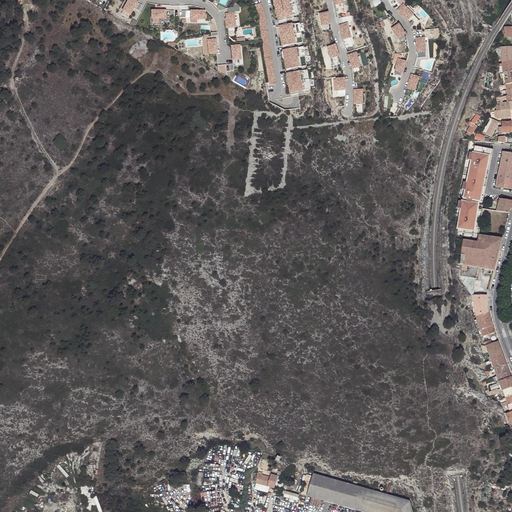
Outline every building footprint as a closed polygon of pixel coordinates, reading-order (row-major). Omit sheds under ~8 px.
[(137,1),(135,0),(127,0),(123,9),(130,13),(137,1)] [(274,0),(279,18),(286,16),(299,13),(296,0),(274,0)] [(263,11),(260,1),(254,3),(257,13),(260,27),(261,32),(261,39),(269,84),(276,83),(265,17),(263,11)] [(402,4),(397,10),(406,19),(412,14),(402,4)] [(204,10),(191,9),(191,17),(197,17),(204,17),(204,10)] [(232,12),(224,13),(226,26),(234,25),(232,12)] [(327,12),(319,13),(321,24),(329,23),(327,12)] [(286,16),(279,18),(280,25),(287,24),(286,16)] [(287,24),(280,25),(283,45),(290,44),(304,42),(301,22),(287,24)] [(346,22),(339,24),(342,38),(350,36),(346,22)] [(404,34),(398,24),(391,28),(397,38),(404,34)] [(423,37),(415,38),(417,52),(424,51),(423,37)] [(215,38),(207,39),(209,53),(216,52),(215,38)] [(230,45),(232,59),(240,58),(238,44),(230,45)] [(335,44),(327,46),(331,57),(338,55),(335,44)] [(291,48),(284,49),(287,68),(294,67),(307,65),(304,46),(291,48)] [(511,46),(501,47),(501,55),(501,56),(506,55),(511,54),(511,46)] [(355,53),(347,55),(352,68),(359,66),(355,53)] [(502,61),(502,62),(507,61),(511,60),(511,54),(506,55),(501,56),(502,60),(502,61)] [(405,61),(397,59),(394,70),(402,72),(405,61)] [(511,60),(507,61),(502,62),(503,73),(511,70),(511,60)] [(225,63),(218,64),(218,69),(226,73),(225,63)] [(294,71),(287,72),(290,92),(291,96),(305,94),(304,89),(311,88),(308,69),(294,71)] [(511,70),(503,73),(503,74),(505,85),(511,83),(511,70)] [(418,76),(410,74),(406,87),(414,89),(418,76)] [(343,77),(335,78),(336,89),(344,89),(343,77)] [(361,90),(353,90),(353,104),(361,104),(361,90)] [(511,98),(511,95),(508,96),(506,96),(507,102),(501,103),(501,101),(496,102),(496,106),(496,108),(496,111),(495,111),(495,118),(497,120),(511,118),(510,110),(511,110),(511,98)] [(478,119),(480,117),(476,114),(471,121),(470,121),(469,122),(469,123),(469,124),(469,125),(470,126),(467,131),(472,134),(475,129),(474,128),(476,125),(475,124),(478,119)] [(496,121),(491,118),(486,126),(485,126),(482,132),(486,134),(491,136),(499,121),(496,121)] [(511,122),(502,122),(502,127),(502,133),(511,132),(511,123),(511,122)] [(476,133),(474,140),(483,141),(485,138),(485,136),(478,133),(478,134),(476,133)] [(483,199),(485,199),(488,172),(486,172),(486,169),(488,169),(490,150),(489,150),(490,142),(489,142),(483,141),(474,140),(467,140),(454,231),(454,238),(463,239),(478,241),(479,235),(482,214),(483,211),(483,209),(484,205),(479,205),(477,204),(477,202),(479,202),(483,202),(483,199)] [(505,179),(511,180),(511,177),(511,153),(503,152),(498,174),(496,187),(503,188),(505,179)] [(503,188),(511,189),(511,180),(505,179),(503,188)] [(495,211),(509,213),(510,208),(511,202),(511,200),(500,199),(498,205),(495,204),(497,198),(496,198),(488,207),(488,210),(492,211),(495,211)] [(489,270),(493,271),(494,268),(496,259),(499,247),(502,239),(494,237),(479,235),(478,241),(463,239),(462,247),(461,255),(460,264),(462,265),(468,266),(478,268),(480,268),(484,269),(489,270)] [(461,276),(476,279),(478,268),(468,266),(462,265),(461,276)] [(471,295),(473,295),(475,285),(476,279),(461,276),(459,276),(469,290),(470,291),(471,295)] [(487,306),(487,295),(473,295),(474,307),(475,312),(476,316),(488,312),(487,306)] [(491,319),(488,312),(476,316),(476,320),(477,324),(479,323),(491,319)] [(493,326),(491,319),(479,323),(480,330),(493,326)] [(495,333),(493,326),(480,330),(482,336),(488,335),(490,334),(495,333)] [(501,348),(498,341),(492,344),(490,340),(484,343),(485,346),(486,346),(486,347),(487,349),(483,350),(485,354),(489,353),(501,348)] [(501,348),(489,353),(491,360),(503,356),(501,348)] [(503,356),(491,360),(492,362),(494,369),(506,364),(503,356)] [(509,372),(506,364),(494,369),(495,372),(497,376),(509,372)] [(511,380),(511,378),(509,372),(497,376),(498,379),(499,381),(497,382),(498,386),(500,385),(502,388),(502,390),(511,386),(511,380)] [(511,395),(511,386),(502,390),(503,394),(505,398),(511,395)] [(235,472),(234,479),(245,481),(247,474),(235,472)] [(277,480),(278,476),(271,474),(270,477),(262,475),(262,474),(257,474),(256,484),(275,488),(277,480)] [(413,511),(410,501),(394,497),(383,493),(367,489),(341,481),(313,474),(313,476),(307,475),(306,479),(307,482),(305,482),(301,494),(324,501),(358,510),(363,511),(413,511)] [(202,507),(217,506),(216,490),(201,491),(202,507)] [(284,491),(283,498),(298,500),(299,492),(284,491)]
